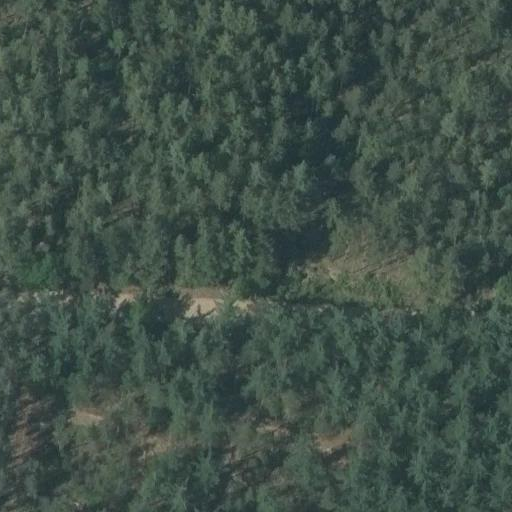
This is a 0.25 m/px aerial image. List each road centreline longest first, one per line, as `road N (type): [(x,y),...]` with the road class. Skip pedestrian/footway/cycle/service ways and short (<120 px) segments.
road 1 (track): [(511,309),(0,286)]
road 2 (track): [(238,297),(205,511)]
